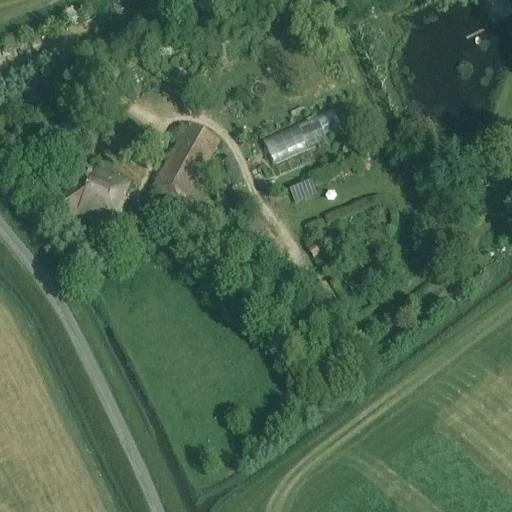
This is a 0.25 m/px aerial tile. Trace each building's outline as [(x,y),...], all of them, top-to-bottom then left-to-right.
[(269,139),(280,164),(348,134),(337,109),(269,139)] [(217,141),(187,125),(153,189),(183,204),(188,195),(195,199),(200,189),(194,185),(217,141)] [(114,233),(127,201),(123,199),(129,185),(78,164),(60,209),(57,216),(72,222),(74,216),(114,233)] [(314,181),(294,190),(299,201),(319,192),(314,181)] [(316,303),(280,258),(286,253),(266,231),(242,253),(260,273),(267,267),(307,311),(316,303)] [(328,235),(306,249),(314,261),(336,248),(328,235)] [(340,308),(324,283),(310,292),(326,317),(340,308)]
